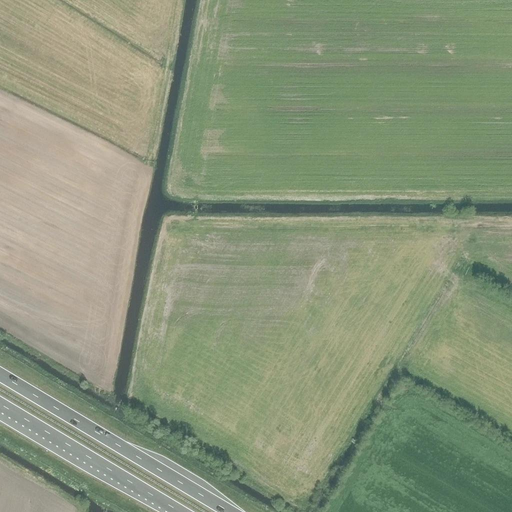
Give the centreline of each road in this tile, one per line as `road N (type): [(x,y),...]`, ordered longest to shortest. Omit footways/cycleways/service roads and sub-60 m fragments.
road 1 (trunk): [(227,511),(0,376)]
road 2 (trunk): [(0,404),(179,511)]
